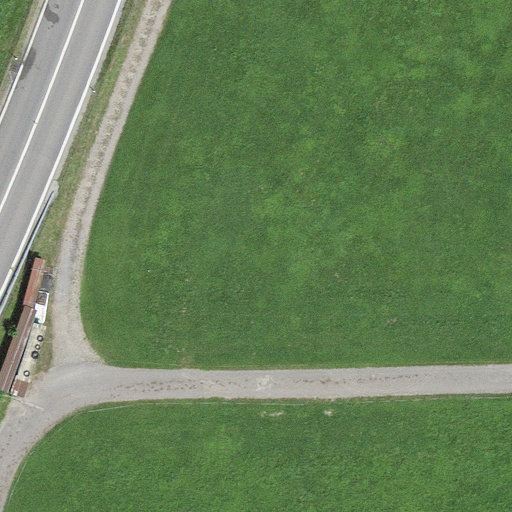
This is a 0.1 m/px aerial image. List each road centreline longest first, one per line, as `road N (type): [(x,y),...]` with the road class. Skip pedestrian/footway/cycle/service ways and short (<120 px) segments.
road 1 (track): [(0,485),(39,414),(93,383),(511,375)]
road 2 (trunk): [(83,0),(0,211)]
